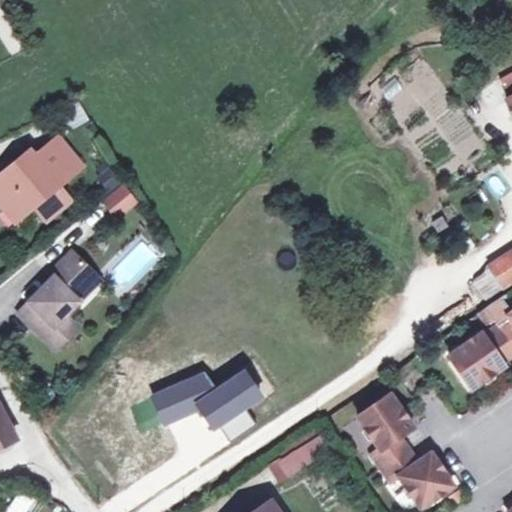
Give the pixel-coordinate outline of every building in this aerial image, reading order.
[(46,138),(72,171),(84,161),(58,128),(46,138)] [(72,171),(46,138),(33,148),(28,142),(0,164),(0,204),(2,207),(13,198),(23,210),(33,202),(45,216),(71,195),(60,180),(72,171)] [(127,174),(110,189),(122,205),(140,190),(127,174)] [(13,198),(2,207),(12,219),(23,210),(13,198)] [(52,323),(64,312),(76,300),(72,297),(95,275),(67,246),(45,268),(49,272),(13,306),(51,345),(62,334),(52,323)] [(511,250),(489,265),(492,268),(504,288),(511,282),(511,250)] [(504,288),(492,268),(468,288),(479,305),(504,288)] [(483,329),(502,317),(493,303),(474,315),(483,329)] [(52,323),(62,334),(74,323),(64,312),(52,323)] [(508,318),(495,327),(511,351),(511,312),(507,316),(508,318)] [(511,356),(511,351),(495,327),(483,336),(481,334),(448,356),(471,389),(504,367),(502,363),(511,356)] [(264,399),(245,369),(215,388),(194,402),(199,410),(213,432),(220,427),(246,410),(264,399)] [(204,371),(150,396),(164,427),(199,410),(194,402),(215,388),(204,371)] [(381,469),(409,450),(400,438),(414,428),(391,395),(358,418),(380,450),(372,455),(381,469)] [(0,399),(0,442),(20,433),(0,399)] [(220,427),(229,442),(255,425),(246,410),(220,427)] [(318,434),(277,460),(289,479),(329,453),(318,434)] [(409,450),(381,469),(391,483),(399,477),(421,509),(454,486),(431,454),(418,463),(409,450)] [(3,511),(28,511),(34,502),(14,492),(3,511)]
